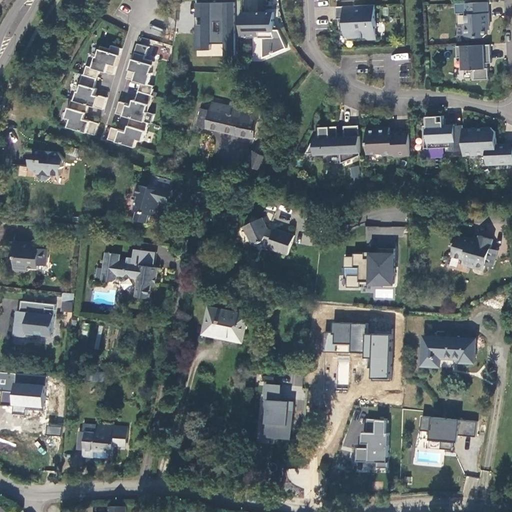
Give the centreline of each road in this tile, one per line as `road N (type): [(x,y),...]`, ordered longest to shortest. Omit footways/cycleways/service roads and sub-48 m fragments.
road 1 (unclassified): [(142,487),(321,508),(511,511)]
road 2 (residential): [(142,487),(196,190)]
road 3 (residential): [(306,0),(310,41),(337,79),(373,95),(511,103)]
road 4 (residential): [(511,219),(388,211),(326,234)]
road 5 (unclassified): [(0,481),(29,492),(142,487)]
road 6 (residential): [(107,123),(146,0)]
